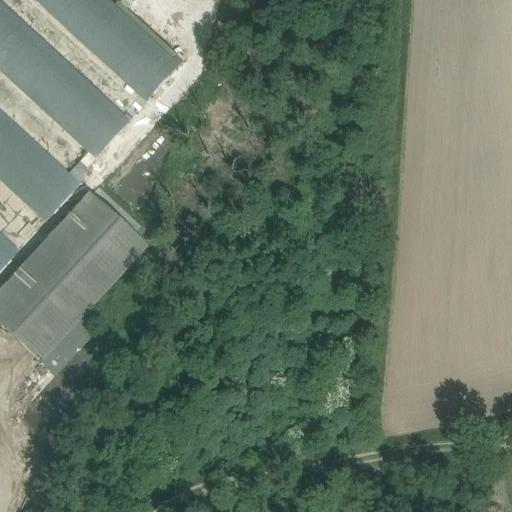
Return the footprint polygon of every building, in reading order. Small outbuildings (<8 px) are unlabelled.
[(181,67),(108,0),(35,0),(147,103),(181,67)] [(0,3),(0,70),(96,159),(129,123),(0,3)] [(0,178),(46,221),(79,185),(0,112),(0,178)] [(92,196),(0,295),(0,326),(37,361),(145,245),(92,196)] [(0,272),(18,253),(0,236),(0,272)]
